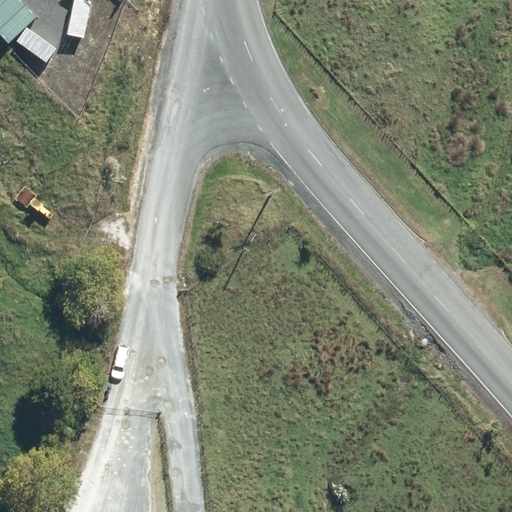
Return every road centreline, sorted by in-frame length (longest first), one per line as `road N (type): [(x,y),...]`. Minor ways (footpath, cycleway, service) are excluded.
road 1 (track): [(242,42),(185,113),(149,291),(177,348),(195,511)]
road 2 (unclassified): [(231,0),(242,42),(277,110),(511,384)]
